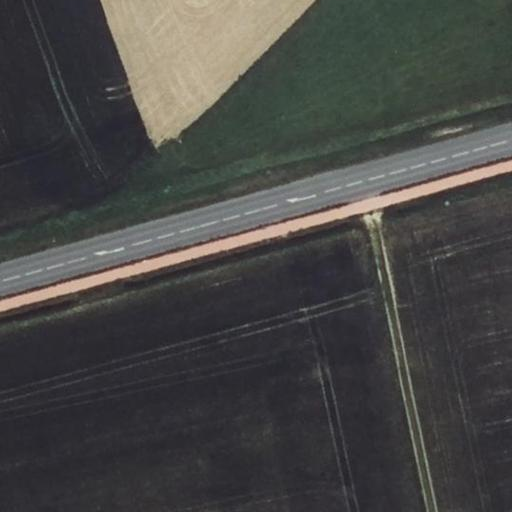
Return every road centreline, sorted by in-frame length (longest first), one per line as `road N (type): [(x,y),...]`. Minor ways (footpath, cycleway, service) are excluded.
road 1 (tertiary): [(511,140),(0,281)]
road 2 (track): [(434,511),(367,180)]
